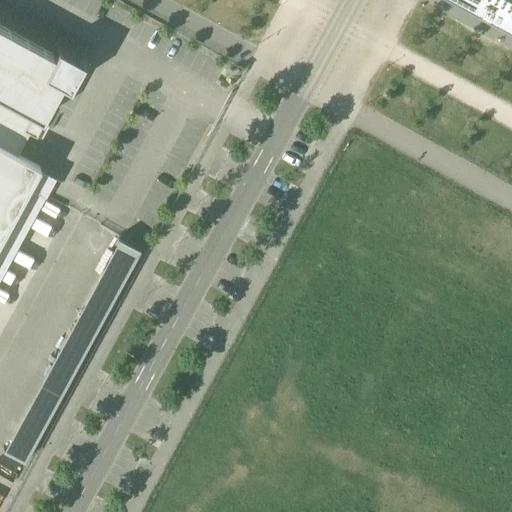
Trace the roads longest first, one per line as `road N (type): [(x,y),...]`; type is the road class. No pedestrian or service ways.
road 1 (unclassified): [(73,511),(353,0)]
road 2 (track): [(511,203),(136,0)]
